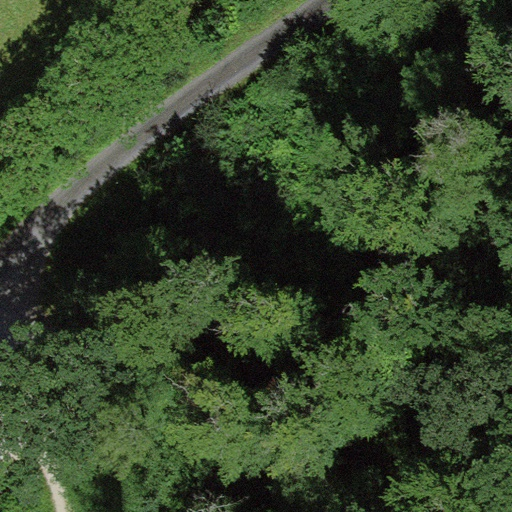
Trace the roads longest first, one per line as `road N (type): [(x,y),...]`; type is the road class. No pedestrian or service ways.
road 1 (track): [(10,264),(337,0)]
road 2 (track): [(10,264),(66,511)]
